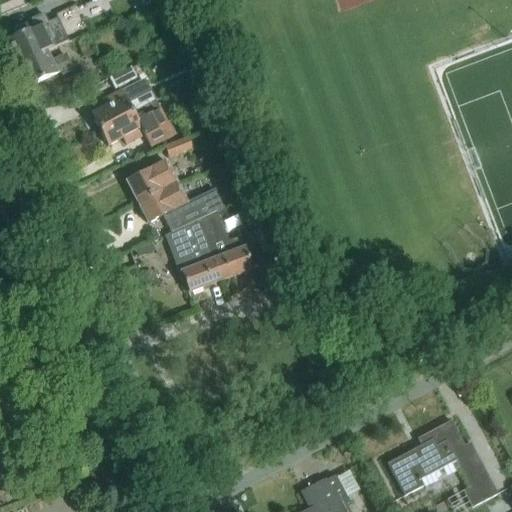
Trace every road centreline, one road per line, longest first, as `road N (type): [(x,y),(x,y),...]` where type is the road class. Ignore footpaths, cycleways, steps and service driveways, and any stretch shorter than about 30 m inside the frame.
road 1 (residential): [(197,508),(0,149)]
road 2 (residential): [(511,342),(197,508)]
road 3 (unknown): [(271,277),(107,344)]
